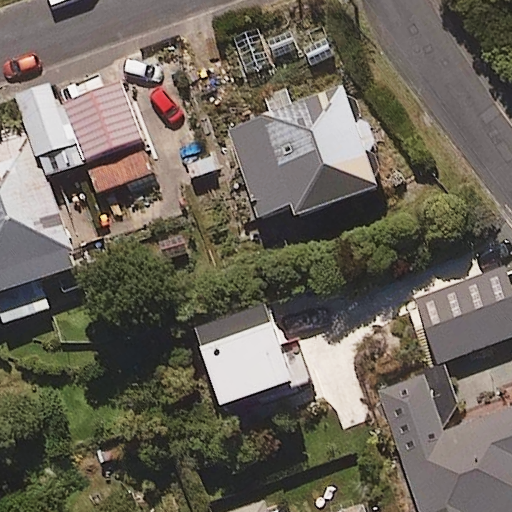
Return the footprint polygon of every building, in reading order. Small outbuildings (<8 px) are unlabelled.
[(154,171),(121,81),(63,103),(55,82),(13,98),(26,134),(30,132),(47,177),(87,162),(98,191),(154,171)] [(382,182),(343,85),(224,132),(258,218),(294,204),(299,215),(382,182)] [(0,143),(0,308),(7,326),(52,309),(40,276),(78,262),(47,177),(30,132),(26,134),(0,143)] [(511,336),(511,287),(504,265),(414,297),(438,363),(511,336)] [(295,378),(269,302),(198,326),(224,402),(295,378)] [(511,511),(511,406),(465,423),(446,369),(380,392),(421,511),(511,511)] [(270,511),(266,501),(233,511),(366,511),(365,508),(353,511),(270,511)]
